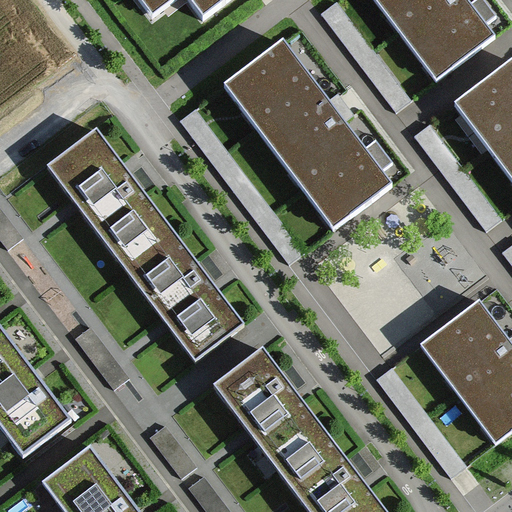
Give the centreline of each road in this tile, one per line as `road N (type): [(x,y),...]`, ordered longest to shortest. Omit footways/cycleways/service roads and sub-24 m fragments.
road 1 (residential): [(136,118),(430,511)]
road 2 (residential): [(136,118),(291,0)]
road 3 (residential): [(49,0),(136,118)]
